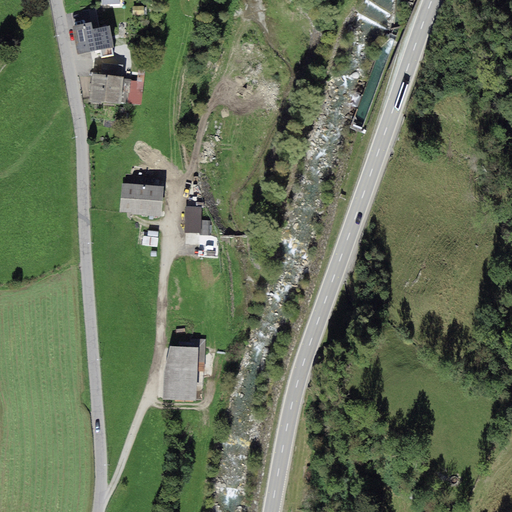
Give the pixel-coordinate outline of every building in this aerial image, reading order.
[(72,26),(78,55),(114,47),(109,26),(92,29),(91,22),(72,26)] [(102,75),(122,77),(123,65),(103,63),(102,75)] [(102,75),(92,74),(90,102),(121,105),(121,103),(124,79),(124,77),(122,77),(102,75)] [(132,79),(124,79),(121,103),(130,103),(132,81),(132,79)] [(132,81),(130,103),(142,104),(144,82),(132,81)] [(165,187),(120,184),(119,213),(163,215),(165,187)] [(201,234),(201,207),(185,207),(185,234),(201,234)] [(198,347),(171,346),(164,371),(163,399),(196,399),(198,347)]
